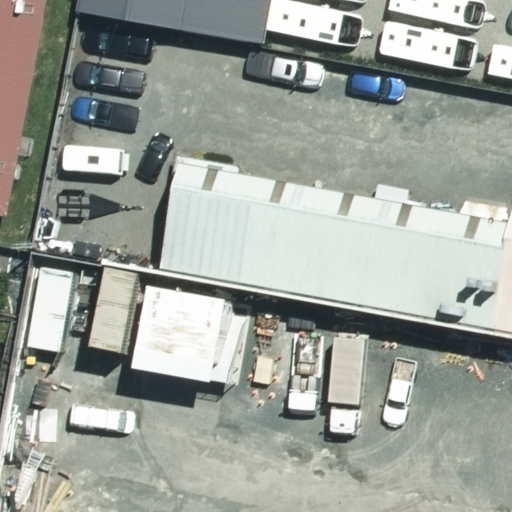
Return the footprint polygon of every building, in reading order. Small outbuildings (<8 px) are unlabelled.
[(59,0),(0,0),(0,224),(18,228),(59,0)] [(93,0),(89,29),(280,57),(287,0),(93,0)] [(500,217),(168,155),(148,266),(511,333),(511,202),(503,201),(500,217)] [(64,367),(105,375),(123,290),(46,273),(15,415),(52,423),(64,367)] [(249,316),(164,303),(152,391),(236,403),(249,316)] [(98,511),(99,508),(0,492),(0,511),(98,511)]
